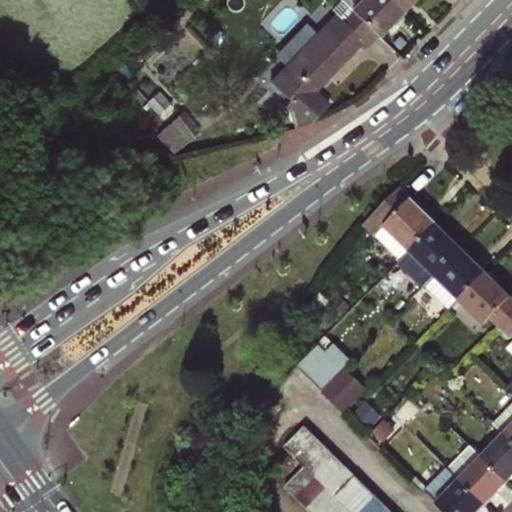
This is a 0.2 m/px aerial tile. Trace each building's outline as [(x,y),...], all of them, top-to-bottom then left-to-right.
[(349,0),(347,2),(357,11),(385,38),(410,12),(397,0),(349,0)] [(397,0),(410,12),(421,0),(397,0)] [(343,15),(313,46),(340,72),(368,44),(374,49),(385,38),(357,11),(347,2),(339,11),(343,15)] [(313,46),(275,85),(294,103),(288,109),(294,115),(298,130),(314,125),(333,107),(319,94),(340,72),(313,46)] [(188,125),(176,137),(185,146),(197,134),(188,125)] [(405,263),(443,224),(406,188),(369,227),(405,263)] [(440,277),(468,248),(443,224),(405,263),(430,288),(440,277)] [(492,271),(468,248),(440,277),(464,301),(492,271)] [(511,322),(511,290),(492,271),(464,301),(489,325),(498,317),(508,326),(511,322)] [(440,277),(430,288),(454,311),(464,301),(440,277)] [(306,365),(332,389),(360,361),(334,336),(306,365)] [(335,390),(356,411),(377,389),(355,368),(335,390)] [(511,408),(500,420),(511,431),(511,408)] [(302,458),(324,434),(314,425),(292,448),(302,458)] [(511,431),(490,456),(511,477),(511,431)] [(333,444),(324,434),(302,458),(311,467),(333,444)] [(493,502),(511,482),(511,477),(490,456),(477,443),(456,465),(493,502)] [(344,454),(333,444),(311,467),(322,477),(344,454)] [(354,464),(344,454),(322,477),(332,487),(354,464)] [(365,475),(354,464),(332,487),(342,498),(365,475)] [(484,511),(493,502),(456,465),(433,488),(458,511),(484,511)] [(302,498),(322,477),(311,467),(291,488),(302,498)] [(352,507),(374,484),(365,475),(342,498),(352,507)] [(332,487),(322,477),(302,498),(312,508),(332,487)] [(356,511),(366,511),(384,494),(374,484),(352,507),(356,511)] [(328,511),(342,498),(332,487),(312,508),(315,511),(328,511)] [(385,511),(394,503),(384,494),(366,511),(385,511)] [(347,511),(352,507),(342,498),(328,511),(347,511)] [(402,511),(394,503),(385,511),(402,511)]
